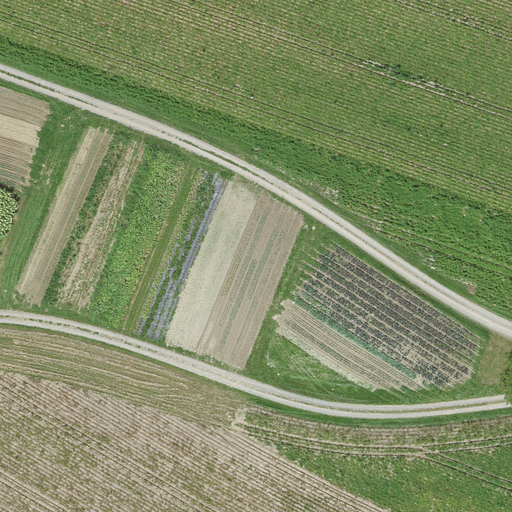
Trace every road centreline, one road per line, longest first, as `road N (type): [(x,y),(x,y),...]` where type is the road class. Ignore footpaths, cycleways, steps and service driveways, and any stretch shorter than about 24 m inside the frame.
road 1 (track): [(511,332),(239,166),(0,72)]
road 2 (track): [(511,399),(415,414),(345,413),(275,399),(125,344),(0,319)]
